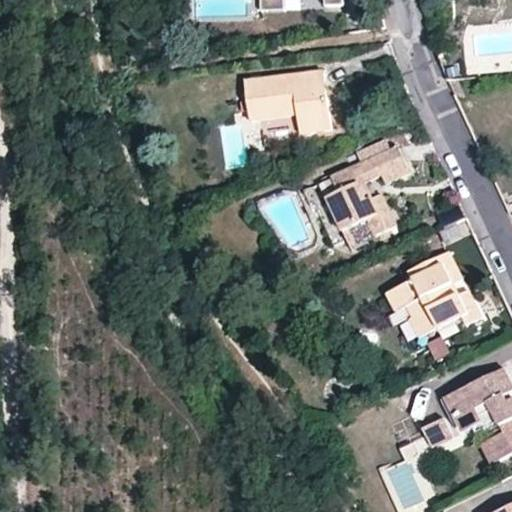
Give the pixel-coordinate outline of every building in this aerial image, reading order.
[(285,0),(262,0),(263,14),(286,13),(285,0)] [(325,0),(326,8),(345,8),(344,0),(325,0)] [(252,123),(261,122),(297,117),(300,136),(330,132),(323,72),(246,82),(248,101),(242,102),(243,112),(250,111),(252,123)] [(331,139),(330,132),(300,136),(297,117),(261,122),(264,148),(331,139)] [(362,164),(331,179),(338,195),(328,200),(344,235),(360,228),(368,224),(375,236),(396,226),(382,197),(374,200),(367,185),(382,178),(385,185),(408,173),(396,147),(389,151),(385,142),(357,155),(362,164)] [(331,179),(316,187),(324,203),(328,200),(338,195),(331,179)] [(366,243),(360,228),(344,235),(351,250),(366,243)] [(413,284),(388,296),(397,314),(408,309),(413,321),(411,322),(420,340),(463,319),(466,326),(482,318),(468,292),(460,296),(455,285),(463,280),(449,254),(409,274),(413,284)] [(511,379),(508,372),(451,401),(465,434),(484,424),(482,418),(478,412),(490,406),(492,413),(505,436),(491,443),(501,462),(511,456),(511,402),(511,403),(507,397),(511,394),(511,379)] [(482,418),(492,413),(490,406),(478,412),(482,418)] [(447,423),(427,432),(434,448),(454,439),(447,423)] [(493,466),(501,462),(491,443),(483,447),(493,466)] [(420,457),(415,445),(402,451),(408,463),(420,457)]
